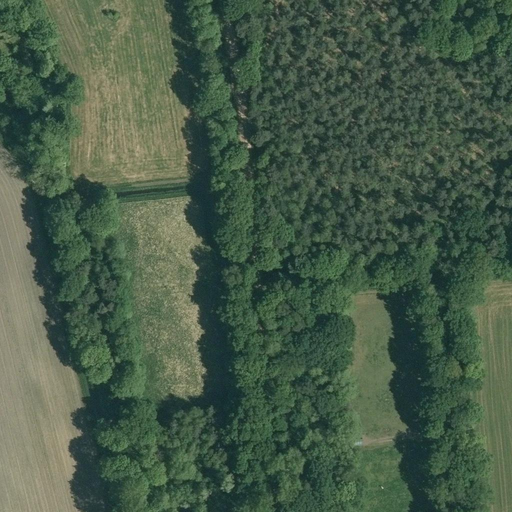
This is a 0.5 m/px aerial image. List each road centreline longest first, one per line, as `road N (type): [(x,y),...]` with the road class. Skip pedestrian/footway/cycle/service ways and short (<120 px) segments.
road 1 (track): [(267,278),(229,0)]
road 2 (track): [(281,511),(267,278)]
